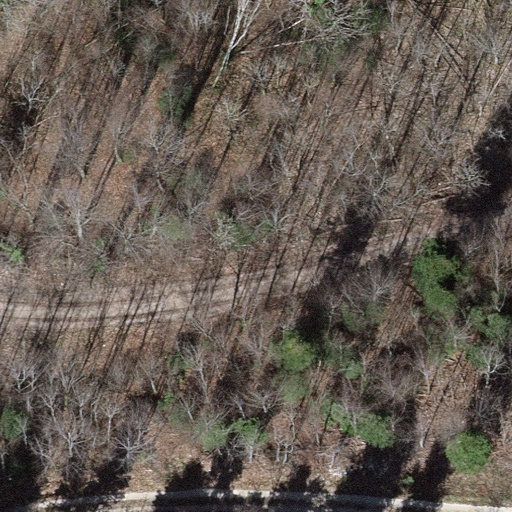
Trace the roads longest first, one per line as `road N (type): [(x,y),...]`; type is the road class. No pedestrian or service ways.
road 1 (track): [(511,209),(152,323),(0,330)]
road 2 (track): [(37,511),(221,499),(455,511)]
